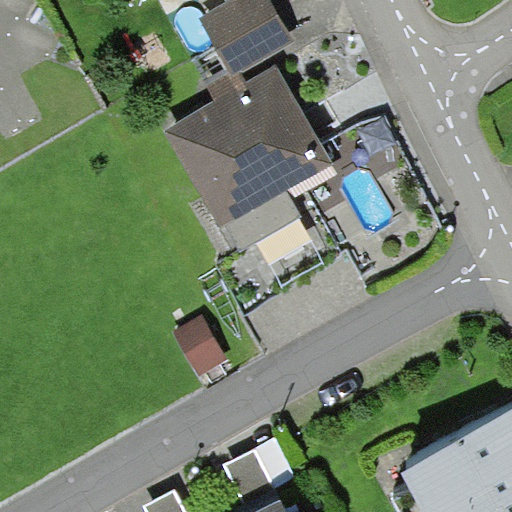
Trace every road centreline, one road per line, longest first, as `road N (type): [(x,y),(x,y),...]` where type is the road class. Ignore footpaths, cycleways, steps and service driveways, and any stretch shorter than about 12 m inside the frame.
road 1 (residential): [(76,511),(511,260)]
road 2 (residential): [(431,86),(511,255)]
